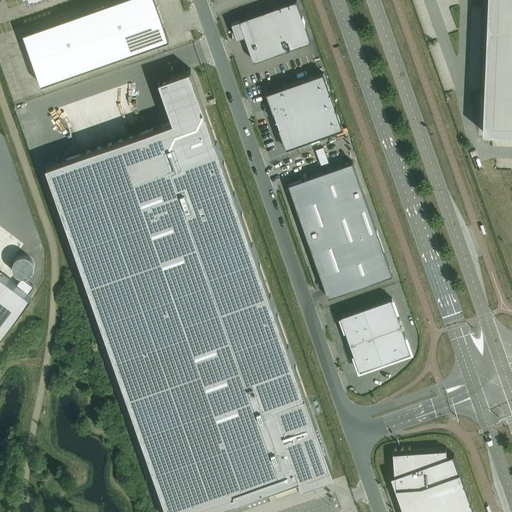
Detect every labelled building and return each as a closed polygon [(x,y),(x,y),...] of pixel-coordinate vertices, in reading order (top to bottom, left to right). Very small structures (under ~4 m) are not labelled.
[(168,39),(154,0),(114,0),(23,32),(40,83),(168,39)] [(85,7),(83,0),(75,0),(61,5),(59,0),(53,0),(56,8),(58,7),(60,15),(85,7)] [(244,34),(253,60),(310,40),(296,0),(293,0),(239,19),(239,20),(231,22),(236,37),(244,34)] [(511,0),(487,0),(482,131),(511,132),(511,0)] [(274,112),(286,148),(343,128),(335,107),(334,107),(329,93),(330,92),(323,71),(265,92),(273,112),(274,112)] [(172,121),(45,165),(167,511),(200,511),(298,478),(301,486),(302,485),(299,478),(330,467),(305,396),(306,396),(205,109),(172,121)] [(323,145),(315,148),(320,163),(328,160),(323,145)] [(326,291),(328,296),(392,274),(352,161),(347,162),(288,183),(326,291)] [(0,334),(30,295),(27,293),(33,285),(21,276),(15,284),(0,272),(0,334)] [(340,315),(350,342),(359,369),(410,351),(391,297),(340,315)] [(446,448),(392,452),(395,488),(420,486),(428,511),(474,511),(453,453),(446,455),(446,448)]
